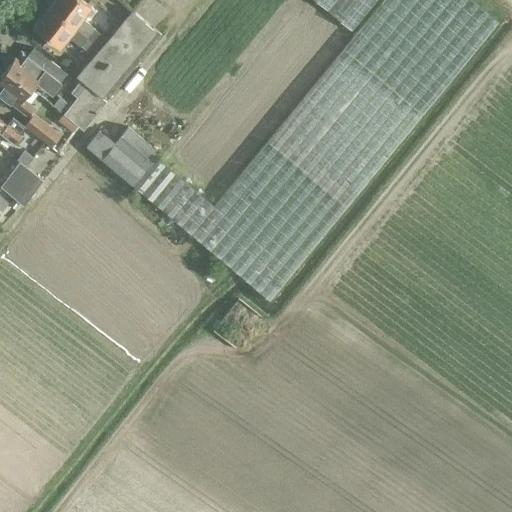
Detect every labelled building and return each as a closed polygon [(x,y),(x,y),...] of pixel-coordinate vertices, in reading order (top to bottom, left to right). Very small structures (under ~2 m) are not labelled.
[(83,0),(52,0),(48,6),(100,45),(107,37),(81,17),(90,5),(83,0)] [(213,205),(175,173),(152,201),(268,299),(421,114),(498,21),(472,0),(381,0),(290,111),(213,205)] [(48,6),(32,27),(59,47),(67,36),(93,55),(76,75),(105,98),(107,100),(132,69),(126,64),(100,45),(48,6)] [(130,8),(107,37),(100,45),(126,64),(154,29),(130,8)] [(10,56),(2,67),(30,88),(36,81),(51,93),(54,89),(60,81),(41,66),(46,58),(33,48),(27,56),(21,51),(16,58),(14,56),(13,58),(10,56)] [(22,99),(30,88),(2,67),(0,69),(0,94),(29,116),(23,124),(51,146),(60,133),(33,112),(35,109),(22,99)] [(77,95),(63,113),(83,128),(105,98),(80,78),(70,90),(77,95)] [(0,133),(9,140),(15,144),(22,135),(20,134),(25,127),(25,126),(23,125),(13,117),(7,124),(0,118),(0,133)] [(132,184),(155,156),(159,151),(128,125),(114,141),(99,129),(85,146),(132,184)] [(24,149),(16,159),(19,160),(25,165),(32,155),(24,149)] [(155,156),(132,184),(152,201),(175,173),(155,156)] [(19,160),(0,185),(2,186),(22,203),(41,177),(25,165),(19,160)]
